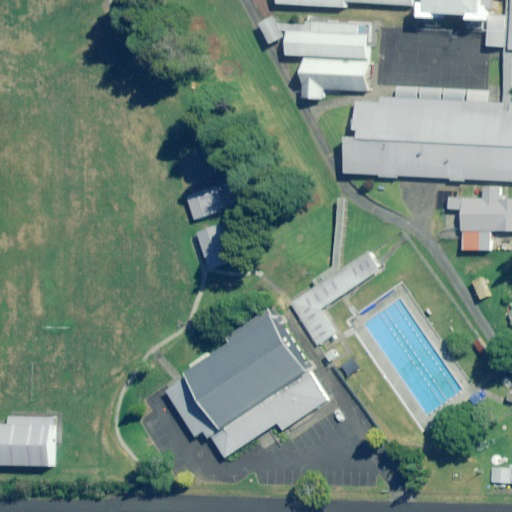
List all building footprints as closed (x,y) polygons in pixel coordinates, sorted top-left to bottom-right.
[(400,0),(257,0),(258,6),(400,14),(400,0)] [(475,0),(410,0),(410,19),(475,22),(475,0)] [(511,0),(495,0),(492,57),(511,57),(511,0)] [(351,35),(291,32),(290,60),(350,63),(351,35)] [(351,63),(290,60),(288,92),(349,95),(351,63)] [(511,107),(332,98),(327,181),(511,190),(511,107)] [(229,210),(222,187),(190,197),(198,220),(229,210)] [(243,203),(240,189),(229,191),(232,205),(243,203)] [(495,203),(442,200),(440,237),(494,240),(495,203)] [(237,261),(225,226),(202,234),(213,269),(237,261)] [(356,284),(347,269),(277,311),(304,354),(325,342),(308,314),(356,284)] [(490,296),(481,279),(473,283),(482,300),(490,296)] [(313,400),(257,318),(158,385),(214,467),(313,400)] [(479,337),(471,343),(487,366),(495,361),(479,337)] [(360,371),(353,360),(344,365),(351,377),(360,371)] [(379,394),(373,385),(362,392),(368,401),(379,394)] [(44,429),(0,427),(0,476),(43,478),(44,429)] [(511,465),(510,465),(509,470),(492,469),(491,483),(511,484),(511,465)]
